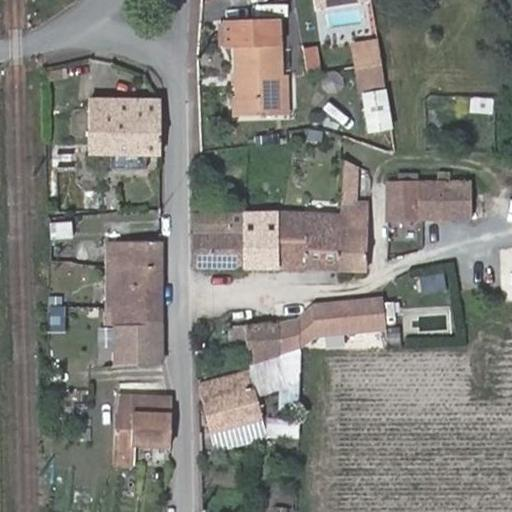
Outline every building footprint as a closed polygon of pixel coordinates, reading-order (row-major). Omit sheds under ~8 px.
[(238,101),(239,116),(283,115),(282,75),(280,21),(227,22),(226,46),(237,45),(238,74),(238,86),(238,101)] [(381,38),(352,40),(356,91),(385,89),(381,38)] [(303,46),(305,75),(321,74),(318,45),(303,46)] [(282,75),(283,115),(290,115),(289,74),(282,75)] [(470,113),(495,113),(495,96),(471,96),(470,113)] [(148,155),(161,155),(161,101),(90,101),(89,154),(112,154),(112,167),(148,167),(148,155)] [(354,194),(355,166),(346,162),(342,214),(341,270),(367,270),(369,195),(354,194)] [(472,183),(450,184),(450,173),(440,173),(440,183),(391,183),(389,219),(472,219),(472,183)] [(117,209),(117,193),(103,194),(104,210),(117,209)] [(341,270),(342,214),(285,211),(280,211),(279,214),(278,268),(341,270)] [(244,267),(244,214),(195,215),(195,266),(198,267),(244,267)] [(244,267),(278,268),(279,214),(244,214),(244,267)] [(50,222),(51,239),(73,237),(72,220),(50,222)] [(119,310),(119,328),(115,328),(115,344),(98,344),(97,365),(162,360),(161,240),(108,240),(108,310),(119,310)] [(49,305),(69,307),(72,271),(52,269),(49,305)] [(297,319),(279,324),(280,343),(299,336),(297,319)] [(297,319),(299,336),(300,346),(316,345),(313,320),(297,319)] [(281,355),(280,343),(279,324),(247,325),(249,365),(281,355)] [(228,345),(243,345),(243,326),(228,326),(228,345)] [(269,437),(299,437),(301,350),(281,355),(249,365),(251,371),(256,394),(282,387),(282,406),(292,406),(292,420),(269,420),(269,437)] [(216,431),(263,417),(256,394),(251,371),(204,383),(216,431)] [(169,447),(173,399),(118,396),(114,463),(135,465),(136,445),(169,447)]
